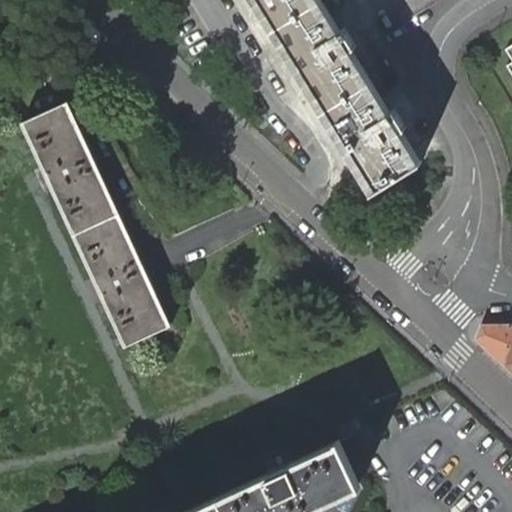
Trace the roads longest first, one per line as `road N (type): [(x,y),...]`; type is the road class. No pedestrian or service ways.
road 1 (tertiary): [(382,282),(82,0)]
road 2 (residential): [(478,175),(438,64),(463,21),(497,0)]
